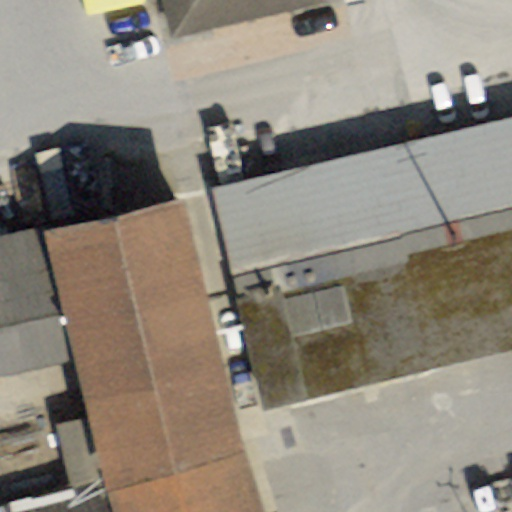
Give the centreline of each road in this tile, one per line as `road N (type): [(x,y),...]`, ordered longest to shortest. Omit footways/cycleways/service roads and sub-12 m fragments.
road 1 (unknown): [(405,12),(0,150)]
road 2 (unknown): [(96,118),(73,0)]
